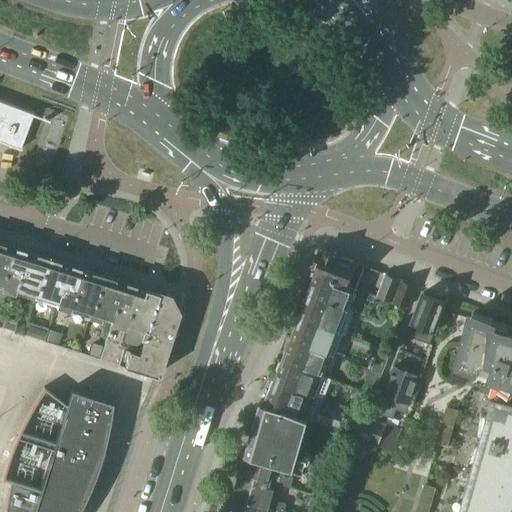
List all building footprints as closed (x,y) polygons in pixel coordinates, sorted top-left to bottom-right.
[(0,140),(16,147),(16,148),(20,149),(20,148),(19,148),(31,116),(32,116),(32,114),(0,102),(0,140)] [(0,289),(13,293),(14,288),(20,272),(7,268),(14,248),(0,243),(0,284),(0,289)] [(14,288),(35,295),(47,258),(14,248),(7,268),(20,272),(14,288)] [(315,265),(313,272),(348,284),(356,263),(322,250),(321,251),(317,249),(311,265),(313,265),(313,264),(315,265)] [(35,295),(55,301),(61,286),(73,289),(80,268),(47,258),(35,295)] [(69,306),(90,312),(102,275),(80,268),(73,289),(61,286),(55,301),(54,307),(68,311),(69,306)] [(313,284),(309,294),(347,309),(355,287),(348,284),(313,272),(309,281),(313,284)] [(376,296),(407,307),(415,285),(385,273),(376,296)] [(104,317),(111,319),(117,303),(129,306),(135,286),(102,275),(90,312),(87,320),(101,324),(104,317)] [(111,319),(103,342),(137,353),(144,331),(145,330),(157,293),(135,286),(129,306),(117,303),(111,319)] [(442,295),(435,293),(432,296),(423,292),(407,335),(430,343),(434,331),(442,309),(445,301),(443,300),(442,295)] [(103,342),(102,347),(98,359),(120,365),(154,376),(175,311),(167,296),(157,293),(145,330),(144,331),(137,353),(103,342)] [(304,307),(300,318),(338,332),(345,335),(354,311),(347,309),(309,294),(308,296),(303,296),(301,303),(304,307)] [(473,460),(469,474),(511,486),(511,401),(510,401),(511,393),(511,327),(472,312),(470,318),(457,362),(477,370),(478,365),(494,372),(493,375),(500,378),(495,396),(492,395),(487,410),(492,411),(486,432),(482,431),(480,439),(483,440),(477,462),(473,460)] [(291,338),(291,340),(330,354),(338,332),(300,318),(297,326),(292,326),(290,334),(293,337),(291,338)] [(22,335),(43,341),(47,329),(26,323),(22,335)] [(287,351),(284,361),(318,374),(326,354),(330,355),(330,354),(291,340),(292,340),(287,341),(284,348),(287,351)] [(89,355),(89,356),(98,359),(102,347),(92,344),(91,346),(89,355)] [(380,348),(372,370),(382,373),(390,352),(380,348)] [(280,372),(277,381),(311,394),(322,398),(329,378),(318,374),(284,361),(279,361),(277,368),(280,372)] [(419,377),(418,377),(393,367),(382,394),(383,394),(376,412),(402,421),(409,402),(410,403),(419,377)] [(382,373),(372,370),(370,369),(365,384),(362,391),(374,394),(382,373)] [(302,416),(308,419),(314,421),(323,399),(322,398),(311,394),(277,381),(273,379),(268,380),(264,391),(267,395),(265,400),(261,399),(261,400),(302,416)] [(75,511),(80,505),(84,496),(88,487),(92,478),(95,469),(97,466),(99,466),(103,453),(101,452),(104,442),(106,433),(108,424),(109,414),(111,402),(69,389),(65,404),(43,387),(38,395),(32,404),(28,412),(23,420),(19,429),(15,438),(11,447),(8,456),(5,465),(2,474),(1,479),(10,482),(8,491),(6,501),(5,511),(4,511),(75,511)] [(285,469),(302,474),(304,470),(302,470),(306,456),(298,454),(308,419),(302,416),(261,400),(260,402),(255,419),(246,448),(246,449),(245,454),(244,455),(244,457),(285,469)] [(354,411),(366,416),(368,410),(367,410),(368,405),(357,401),(355,407),(356,407),(354,411)] [(446,407),(443,421),(453,423),(457,410),(446,407)] [(346,433),(392,450),(400,428),(366,416),(354,411),(346,433)] [(441,428),(437,441),(447,444),(451,431),(441,428)] [(244,457),(239,473),(270,482),(290,488),(292,481),(282,478),(285,469),(244,457)] [(239,473),(232,497),(283,511),(286,503),(270,499),(273,489),(268,488),(270,482),(239,473)] [(511,511),(511,486),(469,474),(465,488),(470,489),(464,510),(460,509),(459,511),(511,511)] [(424,485),(420,498),(431,501),(434,488),(424,485)] [(232,497),(227,511),(283,511),(232,497)]
